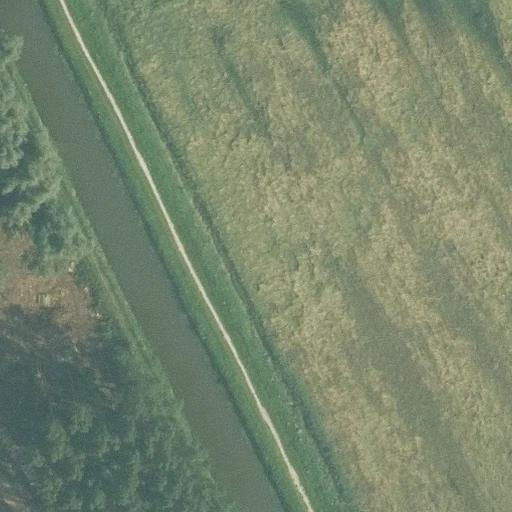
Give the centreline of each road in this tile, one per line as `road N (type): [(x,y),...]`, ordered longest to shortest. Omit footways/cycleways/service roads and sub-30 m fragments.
road 1 (track): [(319,511),(68,0)]
road 2 (track): [(219,511),(86,238),(20,245)]
road 3 (track): [(86,238),(0,63)]
